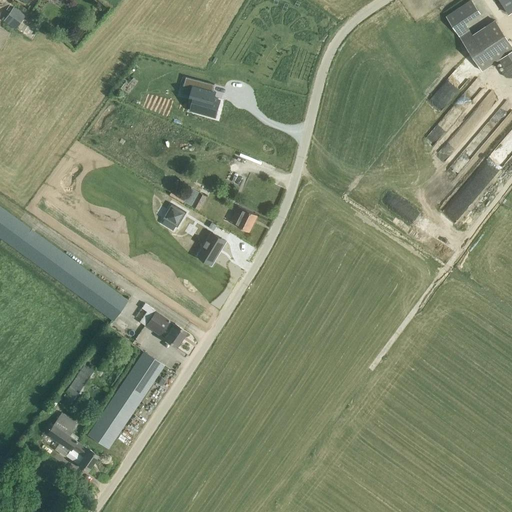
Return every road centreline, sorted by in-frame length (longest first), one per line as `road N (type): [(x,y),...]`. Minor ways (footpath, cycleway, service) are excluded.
road 1 (unclassified): [(94,511),(263,254),(339,40),(385,0)]
road 2 (track): [(371,369),(511,179)]
